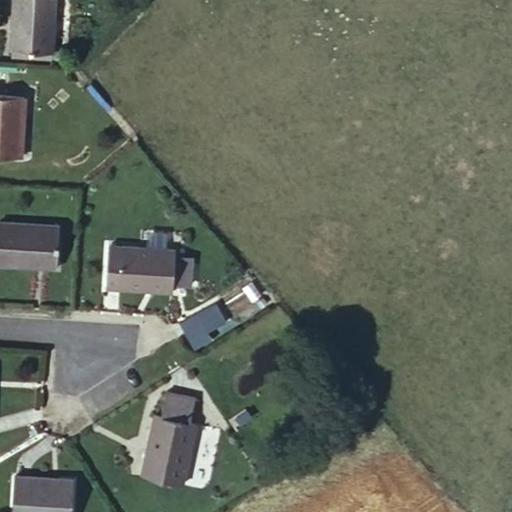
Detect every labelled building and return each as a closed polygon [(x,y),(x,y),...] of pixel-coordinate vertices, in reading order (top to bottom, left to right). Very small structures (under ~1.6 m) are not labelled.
[(59,0),(16,0),(14,58),(55,57),(59,0)] [(21,101),(0,99),(0,159),(19,161),(21,101)] [(0,265),(61,270),(63,230),(0,224),(0,265)] [(103,283),(173,288),(173,279),(175,251),(174,245),(106,240),(103,283)] [(175,251),(173,279),(190,281),(192,253),(175,251)] [(214,299),(179,322),(195,350),(231,325),(214,299)] [(168,415),(202,424),(207,402),(174,394),(168,415)] [(158,415),(145,472),(188,483),(202,424),(168,415),(167,418),(158,415)] [(76,511),(78,479),(15,474),(11,511),(76,511)]
